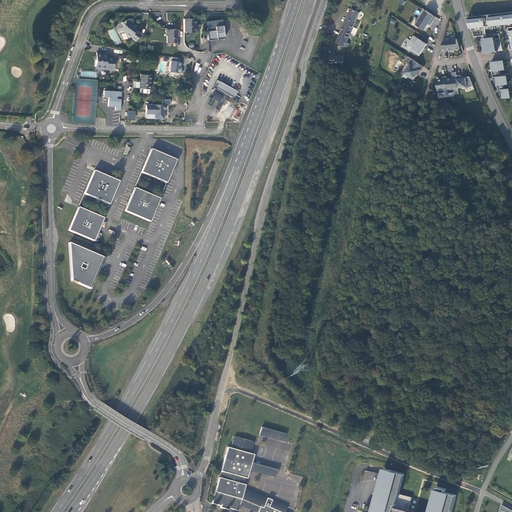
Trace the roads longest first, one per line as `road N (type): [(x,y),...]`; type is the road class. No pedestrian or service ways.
road 1 (trunk): [(281,48),(188,290),(57,511)]
road 2 (trunk): [(109,459),(213,264),(311,0)]
road 3 (unclassified): [(195,481),(264,198),(325,0)]
road 4 (trunk): [(281,48),(178,275),(137,318),(84,341)]
road 5 (track): [(482,492),(223,381)]
road 6 (residential): [(59,128),(196,128),(207,53),(213,44),(246,46)]
road 7 (residential): [(52,121),(95,10),(231,4)]
road 8 (unclassified): [(51,296),(51,136)]
